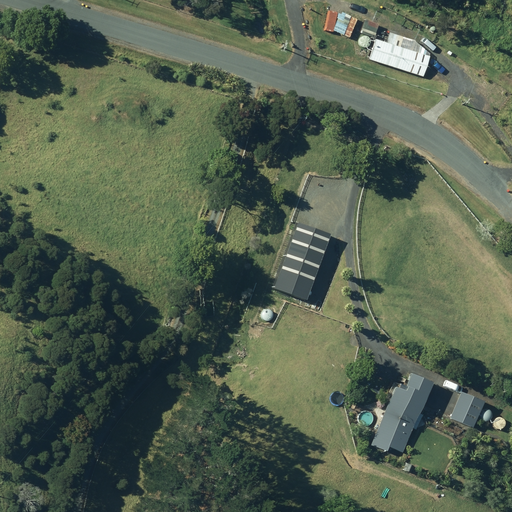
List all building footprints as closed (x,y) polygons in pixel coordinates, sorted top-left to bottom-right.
[(358,19),(350,16),(343,35),(351,37),(358,19)] [(360,30),(374,35),(377,24),(363,19),(360,30)] [(367,59),(422,76),(428,56),(398,47),(401,37),(390,34),(387,43),(373,39),(367,59)] [(386,447),(400,454),(410,429),(413,430),(419,415),(416,414),(429,383),(407,374),(400,391),(392,387),(368,446),(383,452),(386,447)] [(447,419),(471,428),(481,402),(458,393),(447,419)]
